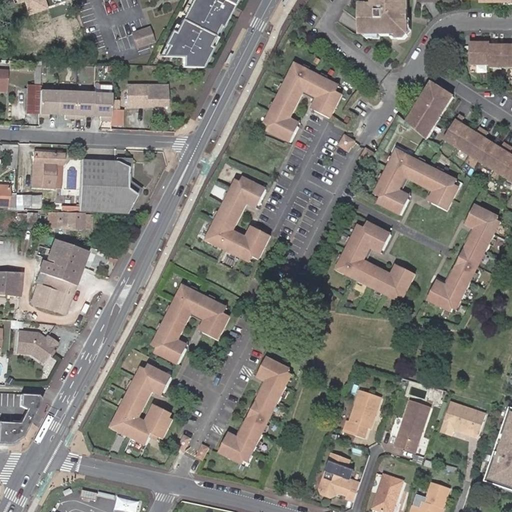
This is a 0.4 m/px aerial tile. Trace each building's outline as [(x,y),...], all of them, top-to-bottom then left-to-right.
[(17,0),(19,5),(24,3),(29,16),(45,11),(49,9),(45,0),(17,0)] [(191,0),(182,20),(214,37),(219,27),(222,29),(236,0),(191,0)] [(406,0),(371,0),(371,7),(367,8),(360,8),(360,9),(360,19),(359,19),(359,32),(359,33),(360,33),(360,34),(362,35),(377,36),(379,36),(390,36),(392,36),(397,37),(396,40),(404,40),(405,39),(406,21),(402,21),(402,14),(406,14),(406,0)] [(182,20),(175,33),(172,31),(165,45),(168,46),(163,58),(183,59),(182,69),(201,70),(212,49),(209,47),(214,37),(182,20)] [(134,31),(139,47),(158,41),(153,25),(134,31)] [(511,46),(509,47),(500,47),(497,47),(490,47),(489,43),(481,43),(479,43),(470,43),(470,46),(470,64),(490,65),(489,67),(509,67),(511,66),(511,46)] [(315,110),(331,118),(344,94),(340,92),(329,87),(332,82),(328,80),(324,78),(308,70),(306,69),(304,68),(301,66),(302,64),(296,62),(292,68),(294,70),(286,85),(283,90),(283,91),(276,104),(275,106),(273,109),(271,113),(275,115),(270,126),(268,130),(292,142),(300,128),(290,122),(292,118),(305,92),(306,89),(323,97),(315,110)] [(342,87),(332,82),(329,87),(340,92),(342,87)] [(415,106),(405,121),(426,139),(434,127),(439,118),(453,96),(431,82),(428,86),(424,92),(420,98),(427,101),(421,110),(415,106)] [(147,107),(162,107),(162,98),(165,97),(166,87),(138,88),(128,87),(128,107),(147,107)] [(40,92),(40,89),(35,88),(29,88),(28,114),(38,114),(40,92)] [(312,109),(315,110),(323,97),(306,89),(305,92),(317,98),(312,109)] [(111,95),(40,92),(38,116),(110,119),(111,95)] [(420,98),(415,106),(421,110),(427,101),(420,98)] [(110,108),(110,112),(111,112),(111,126),(121,127),(121,113),(116,113),(116,108),(110,108)] [(266,124),(270,126),(275,115),(271,113),(266,124)] [(468,128),(463,124),(461,126),(459,125),(461,123),(463,118),(459,115),(443,140),(455,148),(468,156),(480,164),(492,171),(504,178),(511,183),(511,154),(511,155),(510,157),(507,156),(509,153),(511,149),(508,146),(503,143),(500,148),(498,150),(496,149),(498,146),(493,143),(488,140),(486,142),(483,140),(485,138),(488,134),(484,131),(480,128),(477,133),(475,135),(473,134),(474,132),(468,128)] [(292,118),(290,122),(300,128),(302,123),(292,118)] [(340,145),(346,149),(349,144),(353,146),(356,141),(346,135),(340,145)] [(368,148),(365,154),(368,156),(365,161),(371,165),(377,154),(368,148)] [(379,202),(403,214),(410,198),(398,191),(407,173),(411,175),(410,176),(435,188),(436,187),(439,189),(432,202),(449,211),(460,186),(457,185),(446,180),(448,175),(441,171),(436,169),(424,163),(404,153),(405,151),(398,148),(394,155),(395,156),(395,157),(392,163),(386,176),(383,181),(381,185),(386,187),(381,197),(379,202)] [(41,189),(42,171),(43,165),(54,165),(61,166),(62,155),(34,154),(33,164),(33,170),(32,188),(41,189)] [(135,193),(127,209),(130,210),(140,190),(129,184),(130,158),(116,157),(116,162),(127,168),(126,188),(135,193)] [(78,215),(123,217),(123,216),(127,209),(135,193),(126,188),(127,168),(116,162),(80,161),(78,215)] [(41,189),(52,189),(54,165),(43,165),(42,171),(41,189)] [(61,166),(54,165),(52,189),(60,189),(61,166)] [(412,195),(403,190),(410,176),(411,175),(407,173),(398,191),(410,198),(412,195)] [(448,175),(446,180),(457,185),(459,180),(448,175)] [(219,218),(211,234),(210,234),(206,241),(213,244),(214,242),(216,243),(219,245),(234,253),(235,253),(239,255),(243,257),(245,252),(255,257),(260,260),(272,236),(257,227),(251,240),(235,231),(237,228),(249,204),(251,200),(260,205),(268,189),(245,177),(237,192),(233,190),(231,194),(230,195),(228,199),(221,213),(219,218)] [(239,179),(233,190),(237,192),(242,181),(239,179)] [(386,187),(381,185),(376,194),(381,197),(386,187)] [(436,187),(435,188),(429,201),(432,202),(439,189),(436,187)] [(39,199),(16,198),(16,199),(16,208),(15,212),(21,212),(21,210),(39,210),(39,199)] [(258,209),(260,205),(251,200),(249,204),(258,209)] [(498,220),(500,217),(477,205),(469,220),(478,226),(469,244),(468,244),(455,269),(456,269),(447,289),(436,284),(429,299),(452,312),(453,309),(459,297),(464,299),(466,295),(469,289),(472,283),(471,282),(473,278),(475,272),(481,260),(484,254),(485,253),(486,251),(487,251),(491,245),(491,243),(493,239),(496,234),(492,233),(498,220)] [(83,217),(49,214),(47,229),(82,233),(90,233),(91,218),(83,217)] [(478,226),(469,220),(467,224),(473,227),(465,242),(468,244),(469,244),(478,226)] [(502,222),(498,220),(492,233),(496,234),(502,222)] [(342,274),(345,272),(358,279),(364,282),(376,288),(381,291),(388,295),(390,290),(401,296),(405,298),(417,273),(401,265),(394,278),(390,276),(391,274),(367,262),(365,264),(363,262),(372,244),(385,250),(393,234),(369,223),(366,227),(362,236),(356,233),(353,239),(351,244),(344,257),(342,262),(341,264),(340,263),(335,271),(342,274)] [(356,233),(362,236),(366,227),(361,225),(356,233)] [(251,240),(257,227),(254,226),(249,235),(237,228),(235,231),(251,240)] [(86,251),(52,240),(45,260),(52,262),(51,264),(42,261),(34,284),(36,284),(30,304),(64,315),(86,251)] [(383,254),(385,250),(372,244),(363,262),(365,264),(367,262),(373,249),(383,254)] [(245,252),(243,257),(252,262),(255,257),(245,252)] [(390,276),(394,278),(401,265),(397,263),(391,274),(390,276)] [(438,281),(436,284),(447,289),(456,269),(455,269),(453,268),(445,283),(438,281)] [(0,296),(19,298),(20,275),(0,273),(0,296)] [(313,282),(309,288),(316,292),(320,285),(313,282)] [(282,283),(275,298),(285,304),(292,289),(282,283)] [(156,352),(181,364),(188,349),(178,343),(180,340),(192,315),(194,312),(209,320),(203,331),(219,340),(232,315),(227,313),(217,308),(220,304),(215,301),(210,299),(196,293),(192,291),(190,290),(191,287),(184,284),(180,292),(182,293),(174,307),(171,312),(164,325),(161,330),(158,336),(163,338),(158,348),(156,352)] [(390,290),(388,295),(399,299),(401,296),(390,290)] [(459,297),(453,309),(458,312),(464,299),(459,297)] [(229,309),(220,304),(217,308),(227,313),(229,309)] [(274,324),(282,309),(270,304),(264,319),(274,324)] [(209,320),(194,312),(192,315),(204,321),(199,330),(203,331),(209,320)] [(38,333),(20,332),(18,352),(32,353),(45,361),(58,341),(48,334),(45,338),(38,333)] [(163,338),(158,336),(154,346),(158,348),(163,338)] [(180,340),(178,343),(188,349),(190,345),(180,340)] [(288,386),(287,386),(284,384),(289,373),(291,370),(266,359),(260,373),(270,379),(260,397),(259,396),(246,422),(248,423),(238,440),(229,434),(221,452),(243,464),(245,459),(252,448),(256,451),(258,447),(259,446),(261,441),(264,435),(262,434),(265,428),(266,427),(279,402),(280,403),(283,397),(286,391),(288,386)] [(173,378),(149,365),(147,369),(141,381),(137,379),(135,382),(133,387),(126,400),(123,406),(117,418),(116,418),(111,428),(119,432),(119,430),(121,431),(126,434),(138,440),(143,442),(147,444),(151,437),(153,434),(161,438),(164,439),(174,419),(171,418),(173,413),(159,406),(150,424),(141,420),(137,426),(135,425),(139,415),(141,416),(155,388),(165,393),(173,378)] [(143,368),(137,379),(141,381),(147,369),(143,368)] [(270,379),(260,373),(258,378),(264,380),(257,395),(259,396),(260,397),(270,379)] [(294,375),(289,373),(284,384),(287,386),(288,386),(294,375)] [(446,392),(431,387),(426,403),(441,407),(446,392)] [(370,430),(382,398),(361,391),(349,423),(347,422),(343,432),(363,439),(367,429),(370,430)] [(0,444),(11,445),(23,437),(42,400),(38,396),(21,395),(20,407),(25,410),(18,424),(0,423),(0,444)] [(415,453),(431,407),(410,400),(394,446),(415,453)] [(453,428),(469,434),(469,435),(478,438),(486,415),(450,403),(443,424),(440,432),(451,435),(453,428)] [(150,424),(159,406),(155,404),(147,419),(141,416),(139,415),(135,425),(137,426),(141,420),(150,424)] [(511,409),(510,409),(485,483),(511,492),(511,409)] [(229,434),(238,440),(248,423),(246,422),(244,421),(237,435),(231,432),(229,434)] [(185,434),(184,438),(190,442),(192,438),(185,434)] [(184,438),(180,447),(186,451),(190,442),(184,438)] [(203,444),(201,448),(203,449),(199,457),(204,460),(210,448),(203,444)] [(256,451),(252,448),(245,459),(251,462),(256,451)] [(355,498),(361,483),(344,477),(350,460),(331,454),(325,471),(327,472),(322,485),(319,487),(322,494),(330,497),(335,495),(339,496),(341,493),(347,496),(355,498)] [(383,511),(392,511),(403,481),(384,474),(372,508),(383,511)] [(437,511),(439,509),(443,511),(450,489),(432,483),(425,501),(422,500),(420,507),(413,505),(410,511),(437,511)] [(100,494),(85,491),(84,499),(98,502),(100,494)] [(118,497),(116,510),(125,511),(136,511),(140,502),(118,497)] [(415,498),(413,505),(420,507),(422,500),(415,498)]
